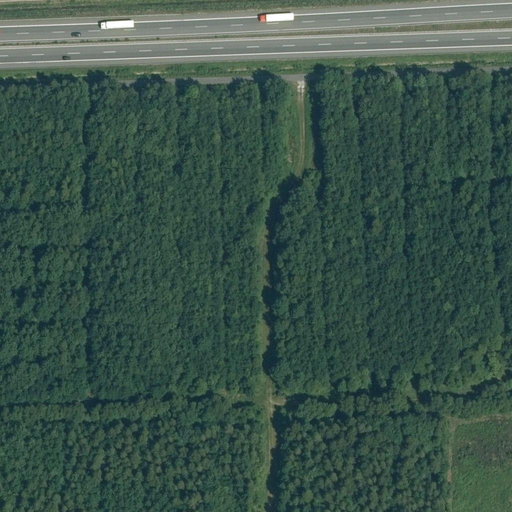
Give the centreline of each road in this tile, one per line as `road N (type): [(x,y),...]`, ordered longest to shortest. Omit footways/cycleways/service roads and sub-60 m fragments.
road 1 (trunk): [(511,11),(0,35)]
road 2 (trunk): [(0,57),(511,39)]
road 3 (track): [(299,74),(304,155),(273,232),(265,511)]
road 4 (track): [(511,372),(466,392),(268,399)]
